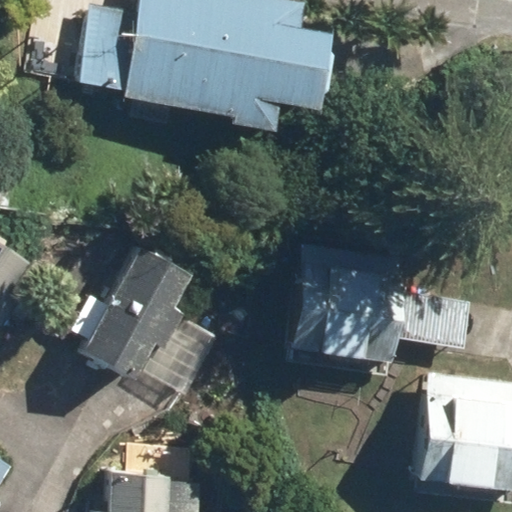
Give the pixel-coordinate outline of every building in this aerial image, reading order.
[(295,1),(287,0),(129,0),(127,11),(79,3),(65,83),(267,120),(270,101),(310,108),(324,31),(291,25),(295,1)] [(182,268),(130,236),(62,347),(114,378),(182,268)] [(389,253),(282,243),(272,350),(382,360),(383,343),(451,349),(456,297),(386,291),(389,253)] [(0,288),(18,261),(0,248),(0,288)] [(511,383),(402,377),(395,477),(504,484),(506,466),(511,466),(511,383)] [(146,511),(150,472),(94,468),(91,511),(146,511)]
